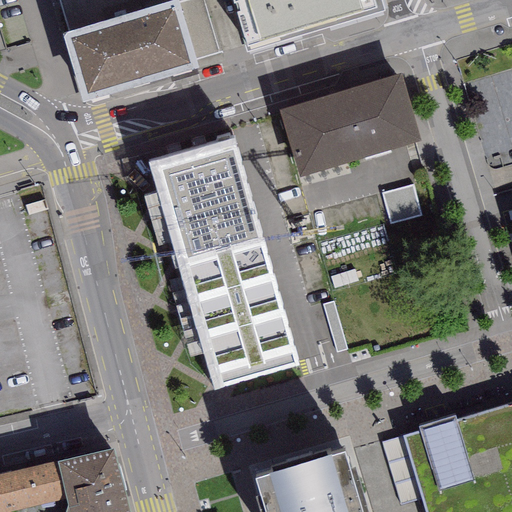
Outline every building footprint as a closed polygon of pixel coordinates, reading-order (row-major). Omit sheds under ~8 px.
[(58,0),(70,39),(63,42),(83,110),(198,76),(196,69),(222,62),(203,0),(58,0)] [(231,0),(248,54),(319,32),(310,0),(231,0)] [(310,0),(319,32),(376,15),(372,0),(310,0)] [(401,80),(279,115),(298,182),(420,147),(401,80)] [(234,154),(157,176),(186,273),(263,250),(234,154)] [(392,222),(425,217),(420,185),(387,189),(392,222)] [(263,250),(186,273),(183,274),(219,393),(299,369),(263,250)] [(511,511),(511,409),(456,427),(454,421),(419,432),(421,437),(405,442),(425,511),(511,511)] [(129,511),(114,448),(57,462),(65,499),(68,509),(68,511),(129,511)] [(0,475),(0,511),(8,511),(65,499),(57,462),(0,475)] [(358,511),(345,465),(256,492),(261,511),(358,511)]
